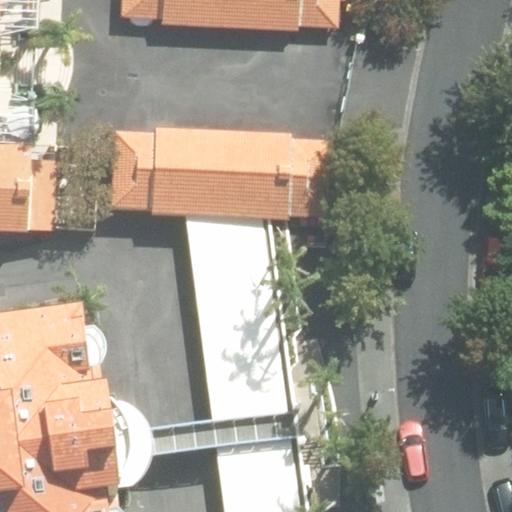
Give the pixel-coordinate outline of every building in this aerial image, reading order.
[(0,0),(0,254),(30,256),(35,158),(0,158),(1,0),(0,0)] [(128,0),(127,27),(165,28),(165,34),(303,39),(303,33),(339,35),(340,0),(128,0)] [(285,132),(285,125),(148,119),(148,127),(110,124),(106,198),(144,200),(144,209),(178,210),(207,416),(287,407),(256,214),(281,215),(281,210),(323,211),(325,134),(285,132)] [(39,287),(0,293),(0,511),(67,511),(58,450),(73,449),(61,341),(47,341),(39,287)] [(297,511),(289,438),(210,447),(218,511),(297,511)]
